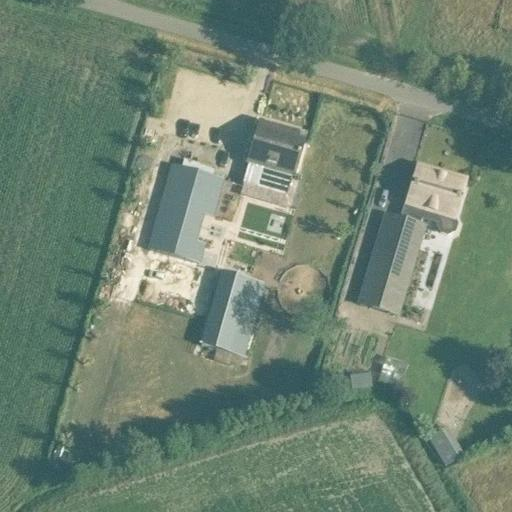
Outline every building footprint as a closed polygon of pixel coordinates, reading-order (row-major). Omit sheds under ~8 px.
[(259,124),(248,164),(262,168),(264,163),(294,172),(303,141),(273,133),(274,128),(259,124)] [(167,187),(104,411),(154,425),(222,181),(172,167),(167,187)] [(397,317),(423,230),(424,230),(423,229),(423,228),(422,227),(419,226),(421,219),(438,224),(437,228),(440,235),(447,237),(454,233),(457,226),(454,220),(465,183),(417,169),(407,202),(405,202),(400,220),(386,216),(359,306),(397,317)] [(244,358),(264,285),(222,273),(201,347),(244,358)] [(382,359),(377,384),(401,389),(406,364),(382,359)] [(409,406),(432,422),(459,383),(436,367),(409,406)] [(437,431),(424,438),(440,466),(453,458),(437,431)]
